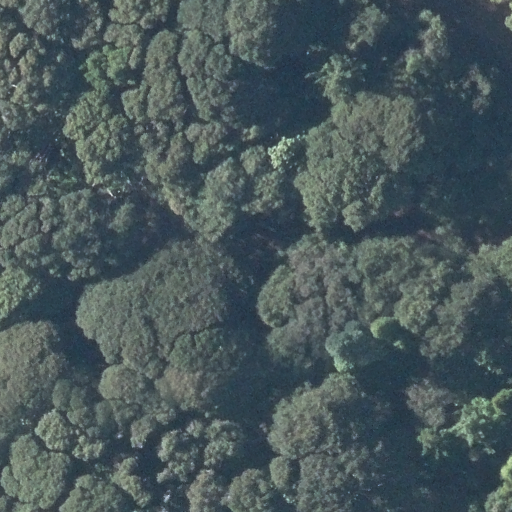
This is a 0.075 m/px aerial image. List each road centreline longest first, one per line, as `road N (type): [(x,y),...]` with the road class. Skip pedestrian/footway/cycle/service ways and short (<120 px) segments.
road 1 (track): [(511,123),(439,237),(190,204),(0,282)]
road 2 (track): [(384,0),(511,77)]
